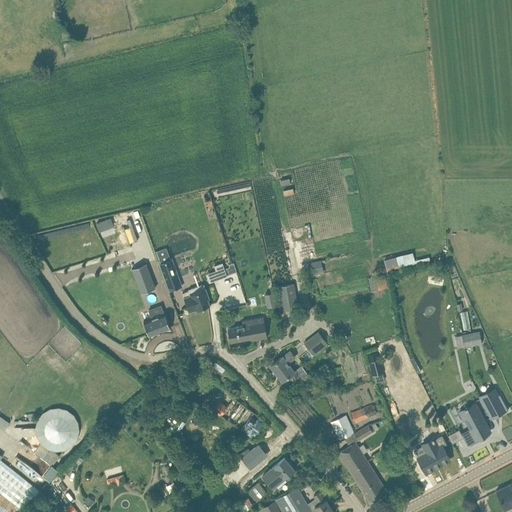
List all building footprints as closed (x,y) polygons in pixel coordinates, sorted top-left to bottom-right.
[(110,218),(96,223),(99,231),(113,226),(110,218)] [(415,252),(385,257),(388,270),(418,265),(415,252)] [(171,258),(160,263),(170,290),(182,286),(171,258)] [(314,273),(324,272),(323,259),(313,260),(314,273)] [(236,272),(233,263),(228,264),(229,267),(224,269),(222,262),(214,265),(219,279),(227,276),(227,275),(236,272)] [(146,263),(132,268),(141,293),(155,288),(146,263)] [(385,275),(368,278),(371,291),(388,288),(385,275)] [(189,290),(182,292),(189,311),(195,309),(196,310),(202,308),(202,309),(209,307),(208,305),(210,305),(207,298),(209,298),(203,283),(188,289),(189,290)] [(294,283),(279,286),(283,310),(298,307),(294,283)] [(405,313),(437,304),(433,290),(401,299),(405,313)] [(268,305),(276,304),(275,292),(267,292),(268,305)] [(148,310),(151,318),(143,321),(149,336),(157,333),(163,332),(162,331),(170,328),(165,313),(164,313),(161,305),(148,310)] [(467,310),(460,312),(464,330),(470,328),(467,310)] [(268,337),(263,317),(242,321),(243,325),(227,328),(230,342),(251,338),(251,340),(268,337)] [(319,331),(304,342),(313,354),(328,343),(319,331)] [(480,331),(462,335),(464,347),(482,343),(480,331)] [(282,380),(292,373),(299,383),(309,375),(301,365),(294,371),(288,363),(295,358),(290,352),(283,357),(282,356),(271,365),(282,380)] [(373,360),(368,362),(372,376),(383,373),(382,367),(380,361),(380,359),(373,360)] [(417,362),(413,364),(418,373),(421,371),(417,362)] [(213,412),(252,438),(265,421),(233,397),(210,375),(208,377),(197,366),(176,387),(182,394),(210,416),(213,412)] [(316,370),(312,372),(319,381),(323,379),(316,370)] [(494,389),(480,396),(492,417),(500,413),(501,414),(508,410),(500,394),(498,395),(494,389)] [(465,409),(460,411),(464,419),(463,419),(469,429),(463,432),(461,433),(468,445),(475,441),(475,439),(485,434),(490,431),(475,403),(467,407),(466,407),(464,408),(465,409)] [(352,412),(356,422),(377,413),(373,404),(352,412)] [(160,405),(156,408),(165,417),(168,414),(160,405)] [(35,427),(21,428),(23,440),(29,444),(29,448),(53,465),(59,457),(58,449),(71,447),(79,436),(77,416),(64,407),(48,409),(35,427)] [(9,422),(0,415),(0,426),(4,429),(9,422)] [(355,433),(347,416),(332,422),(340,440),(355,433)] [(355,434),(358,439),(377,428),(373,422),(355,434)] [(428,454),(418,459),(425,474),(450,462),(443,447),(447,444),(443,436),(435,441),(434,440),(424,445),(428,454)] [(338,452),(351,473),(360,468),(363,472),(371,467),(355,441),(338,452)] [(260,461),(250,449),(248,447),(238,454),(251,469),(260,461)] [(0,511),(15,511),(20,508),(21,508),(39,490),(0,459),(2,457),(0,455),(0,511)] [(275,486),(295,469),(285,457),(263,475),(268,482),(270,480),(275,486)] [(404,458),(392,464),(397,473),(408,468),(404,458)] [(52,465),(43,476),(50,481),(59,470),(52,465)] [(360,468),(351,473),(371,504),(388,493),(371,467),(363,472),(360,468)] [(172,482),(165,487),(168,492),(176,487),(172,482)] [(247,491),(256,501),(266,492),(258,482),(247,491)] [(511,482),(496,491),(504,510),(511,506),(511,482)] [(311,511),(307,504),(297,487),(276,499),(283,511),(311,511)] [(316,498),(307,504),(311,511),(333,511),(325,500),(319,492),(314,495),(316,498)] [(87,496),(83,501),(90,505),(93,500),(87,496)] [(243,499),(234,504),(238,511),(244,511),(249,509),(243,499)] [(261,508),(263,511),(280,511),(274,501),(261,508)]
